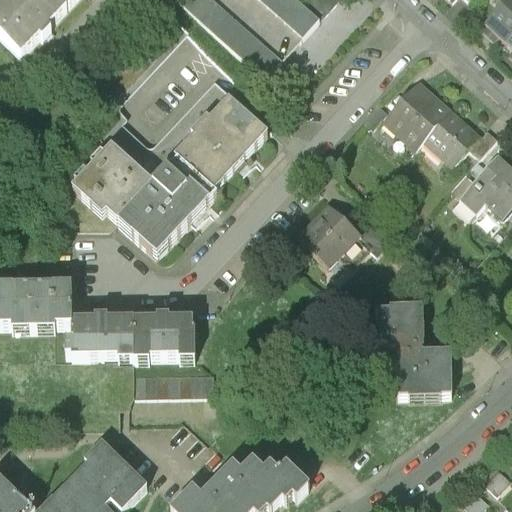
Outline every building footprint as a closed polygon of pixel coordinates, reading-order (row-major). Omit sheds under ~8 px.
[(0,45),(18,64),(65,16),(48,0),(10,0),(0,10),(0,45)] [(48,0),(65,16),(81,0),(48,0)] [(177,0),(265,83),(282,65),(213,0),(177,0)] [(257,0),(302,42),(341,0),(305,0),(299,7),(291,0),(257,0)] [(462,0),(442,0),(452,10),(462,0)] [(500,45),(505,50),(511,42),(511,1),(480,35),(493,47),(498,43),(500,45)] [(389,118),(381,126),(415,157),(425,147),(451,119),(417,88),(389,118)] [(207,104),(219,115),(228,106),(216,95),(207,104)] [(266,143),(228,106),(219,115),(208,127),(205,124),(197,132),(189,141),(192,144),(172,165),(176,169),(211,202),(238,173),(266,143)] [(372,136),(381,126),(389,118),(379,109),(362,126),(372,136)] [(479,145),(451,119),(425,147),(453,173),(469,156),(479,145)] [(469,156),(478,164),(496,145),(487,137),(479,145),(469,156)] [(100,225),(103,222),(138,182),(123,168),(109,154),(68,196),(100,225)] [(477,219),(485,210),(511,180),(511,175),(498,162),(474,188),(460,204),(477,219)] [(152,195),(138,182),(103,222),(153,270),(187,235),(215,205),(211,202),(176,169),(159,187),(152,195)] [(451,196),(460,204),(474,188),(465,180),(451,196)] [(511,180),(485,210),(503,226),(511,216),(511,180)] [(338,222),(326,210),(296,241),(329,272),(356,244),(359,241),(338,222)] [(374,225),(359,241),(356,244),(377,264),(395,245),(374,225)] [(414,246),(423,254),(432,245),(423,236),(414,246)] [(71,292),(0,292),(0,334),(11,335),(11,339),(54,338),(54,334),(71,334),(71,328),(71,292)] [(422,314),(389,314),(389,317),(373,317),(374,330),(378,330),(379,356),(394,355),(394,362),(386,362),(386,375),(395,374),(395,405),(449,404),(449,359),(423,359),(422,314)] [(157,326),(134,327),(135,369),(150,368),(150,365),(179,364),(179,368),(195,368),(194,325),(169,326),(169,322),(157,323),(157,326)] [(95,327),(71,328),(71,334),(72,348),(66,348),(66,363),(72,363),(72,365),(118,365),(118,369),(125,369),(135,369),(134,327),(123,327),(108,327),(108,323),(94,323),(95,327)] [(213,377),(133,380),(134,401),(214,398),(213,377)] [(89,471),(74,486),(102,511),(106,511),(108,511),(111,507),(116,511),(128,511),(146,494),(102,450),(85,468),(89,471)] [(192,495),(175,511),(276,511),(281,506),(285,510),(292,502),(296,506),(308,493),(286,471),(279,478),(271,471),(265,478),(253,466),(241,479),(233,470),(212,493),(201,504),(192,495)] [(495,497),(507,484),(498,475),(485,488),(495,497)] [(102,511),(74,486),(53,508),(57,511),(56,511),(102,511)] [(0,511),(24,511),(2,490),(0,491),(0,511)]
